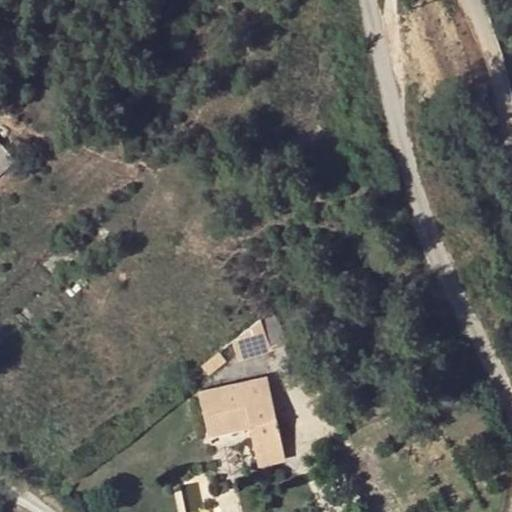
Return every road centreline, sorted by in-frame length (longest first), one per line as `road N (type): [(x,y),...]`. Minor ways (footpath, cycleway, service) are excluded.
road 1 (unclassified): [(511,399),(436,249),(366,0)]
road 2 (unclassified): [(511,128),(477,0)]
